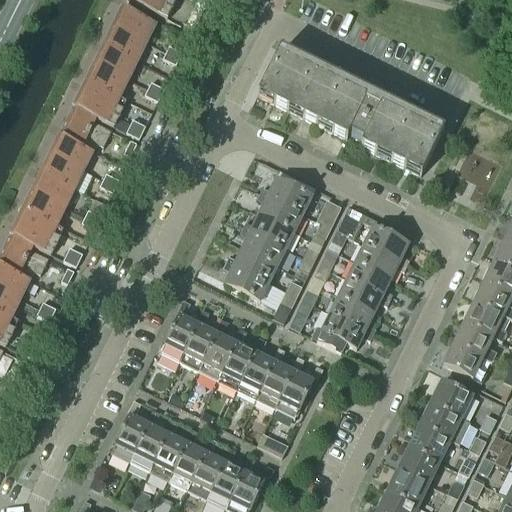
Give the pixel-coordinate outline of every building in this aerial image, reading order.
[(179,0),(128,0),(126,4),(167,25),(179,0)] [(200,0),(197,6),(205,11),(210,0),(200,0)] [(197,6),(191,18),(200,22),(205,11),(197,6)] [(147,48),(156,30),(122,13),(113,31),(147,48)] [(200,22),(191,18),(186,29),(194,33),(200,22)] [(138,66),(147,48),(113,31),(104,49),(138,66)] [(130,84),(138,66),(104,49),(95,67),(130,84)] [(179,64),(182,58),(169,51),(165,57),(179,64)] [(420,181),(443,135),(280,55),(257,100),(346,144),(349,140),(363,147),(360,151),(420,181)] [(175,71),(179,64),(165,57),(162,64),(175,71)] [(121,101),(130,84),(95,67),(87,84),(121,101)] [(119,122),(126,107),(120,103),(121,101),(87,84),(78,102),(119,122)] [(161,99),(164,94),(150,87),(148,92),(161,99)] [(157,107),(161,99),(148,92),(144,101),(157,107)] [(114,132),(119,122),(78,102),(69,120),(110,140),(111,137),(93,128),(96,123),(114,132)] [(103,153),(110,140),(69,120),(61,137),(95,154),(97,150),(103,153)] [(138,145),(145,131),(132,125),(125,138),(138,145)] [(86,172),(95,154),(61,137),(52,155),(86,172)] [(130,162),(136,149),(130,146),(124,159),(130,162)] [(77,190),(86,172),(52,155),(43,173),(77,190)] [(69,207),(77,190),(43,173),(34,190),(69,207)] [(261,194),(258,200),(302,221),(311,203),(315,194),(280,176),(275,185),(270,197),(261,194)] [(115,192),(119,186),(107,180),(103,186),(115,192)] [(112,199),(115,192),(103,186),(100,193),(112,199)] [(60,225),(69,207),(34,190),(26,208),(60,225)] [(293,238),(302,221),(258,200),(256,205),(263,210),(258,221),(293,238)] [(330,235),(341,213),(326,206),(316,228),(319,230),(330,235)] [(58,246),(63,235),(57,231),(60,225),(26,208),(17,226),(58,246)] [(368,231),(371,225),(348,213),(335,237),(346,243),(349,245),(358,226),(368,231)] [(98,229),(101,222),(88,216),(85,222),(98,229)] [(293,238),(258,221),(253,231),(244,228),(242,234),(285,255),(293,238)] [(94,235),(98,229),(85,222),(82,229),(94,235)] [(50,260),(58,246),(17,226),(8,243),(31,255),(32,252),(50,260)] [(406,272),(409,267),(402,262),(407,251),(393,243),(396,237),(375,227),(363,251),(406,272)] [(325,245),(330,235),(319,230),(314,240),(325,245)] [(276,273),(285,255),(242,234),(239,239),(246,244),(241,255),(276,273)] [(341,253),(346,243),(335,237),(330,248),(341,253)] [(40,281),(48,265),(30,256),(31,255),(8,243),(0,260),(0,261),(34,278),(40,281)] [(511,248),(504,245),(494,265),(511,274),(511,248)] [(403,279),(406,272),(363,251),(355,268),(390,285),(395,276),(403,279)] [(76,273),(82,260),(69,253),(63,267),(76,273)] [(313,269),(318,259),(308,253),(302,264),(313,269)] [(276,273),(241,255),(236,265),(228,262),(224,269),(268,290),(276,273)] [(0,283),(25,296),(34,278),(0,261),(0,283)] [(329,277),(335,266),(324,261),(319,271),(329,277)] [(308,280),(313,269),(302,264),(297,274),(308,280)] [(511,274),(494,265),(484,286),(511,300),(511,274)] [(390,306),(392,301),(385,296),(390,285),(355,268),(346,285),(390,306)] [(259,307),(268,290),(224,269),(222,273),(229,278),(224,290),(259,307)] [(324,287),(329,277),(319,271),(313,282),(324,287)] [(67,290),(74,278),(67,275),(61,287),(67,290)] [(0,305),(16,313),(25,296),(0,283),(0,305)] [(386,313),(390,306),(346,285),(338,302),(373,320),(378,310),(386,313)] [(511,327),(511,326),(511,315),(507,313),(511,303),(511,300),(484,286),(473,307),(503,322),(503,323),(511,327)] [(296,304),(301,293),(291,287),(285,298),(296,304)] [(312,311),(317,301),(307,296),(301,306),(312,311)] [(291,314),(296,304),(285,298),(280,309),(291,314)] [(373,340),(375,335),(368,330),(373,320),(338,302),(329,320),(373,340)] [(0,327),(14,334),(18,326),(12,323),(16,313),(0,305),(0,327)] [(179,368),(198,330),(194,329),(182,323),(189,309),(182,306),(175,320),(178,321),(159,358),(179,368)] [(307,322),(312,311),(301,306),(296,317),(307,322)] [(508,325),(503,323),(503,322),(473,307),(463,328),(493,342),(492,343),(501,348),(506,338),(503,336),(508,325)] [(52,321),(55,314),(43,308),(40,314),(52,321)] [(280,309),(272,325),(283,330),(291,314),(280,309)] [(49,327),(52,321),(40,314),(36,321),(49,327)] [(199,378),(217,340),(213,338),(201,332),(208,319),(201,315),(194,329),(198,330),(179,368),(199,378)] [(373,340),(329,320),(316,346),(340,359),(345,350),(356,355),(361,344),(370,347),(373,340)] [(236,349),(232,347),(220,341),(227,328),(220,325),(213,338),(217,340),(199,378),(217,387),(236,349)] [(0,349),(5,352),(14,334),(0,327),(0,349)] [(491,369),(496,359),(487,354),(492,343),(493,342),(463,328),(453,349),(483,363),(482,364),(491,369)] [(237,397),(255,359),(251,357),(239,351),(246,337),(239,334),(232,347),(236,349),(217,387),(237,397)] [(274,368),(270,366),(258,360),(265,347),(258,343),(251,357),(255,359),(237,397),(255,406),(274,368)] [(31,364),(37,351),(25,344),(18,358),(31,364)] [(481,389),(486,380),(477,375),(482,364),(483,363),(453,349),(442,370),(481,389)] [(293,377),(289,376),(277,370),(284,356),(277,353),(270,366),(274,368),(255,406),(274,416),(293,377)] [(308,385),(296,379),(303,366),(296,362),(289,376),(293,377),(274,416),(294,425),(312,387),(315,389),(322,375),(315,372),(308,385)] [(21,365),(15,379),(21,382),(28,368),(21,365)] [(511,392),(511,378),(508,377),(502,387),(511,392)] [(461,425),(472,403),(440,387),(429,409),(461,425)] [(0,408),(7,412),(10,405),(0,400),(0,408)] [(129,468),(148,430),(145,429),(133,423),(139,409),(133,406),(126,420),(128,421),(110,458),(129,468)] [(458,451),(469,429),(461,425),(429,409),(419,431),(450,447),(458,451)] [(149,478),(167,440),(164,438),(152,432),(159,419),(152,416),(145,429),(148,430),(129,468),(149,478)] [(508,437),(511,430),(511,422),(505,420),(499,433),(508,437)] [(489,439),(495,426),(486,421),(479,434),(489,439)] [(186,449),(183,448),(171,442),(178,428),(171,425),(164,438),(167,440),(149,478),(167,487),(186,449)] [(439,468),(450,447),(419,431),(408,453),(439,468)] [(187,497),(205,459),(202,457),(190,451),(197,438),(190,434),(183,448),(186,449),(167,487),(187,497)] [(262,439),(256,452),(268,457),(274,445),(262,439)] [(497,460),(504,447),(494,442),(488,455),(497,460)] [(478,461),(485,448),(475,443),(468,456),(478,461)] [(224,468),(221,466),(209,460),(216,447),(209,444),(202,457),(205,459),(187,497),(205,506),(224,468)] [(226,511),(243,477),(240,476),(228,470),(235,456),(228,453),(221,466),(224,468),(205,506),(217,511),(226,511)] [(428,491),(439,468),(408,453),(397,475),(428,491)] [(259,485),(247,479),(254,466),(247,462),(240,476),(243,477),(226,511),(250,511),(263,487),(266,489),(273,475),(266,472),(259,485)] [(487,482),(493,469),(483,464),(477,477),(487,482)] [(467,483),(474,470),(464,465),(458,478),(467,483)] [(416,511),(417,511),(428,491),(397,475),(386,497),(416,511)] [(110,502),(114,494),(94,484),(89,492),(110,502)] [(476,504),(482,490),(473,486),(466,499),(476,504)] [(456,505),(463,492),(453,487),(447,500),(456,505)] [(416,511),(386,497),(378,511),(416,511)] [(511,511),(511,504),(507,502),(501,511),(511,511)]
